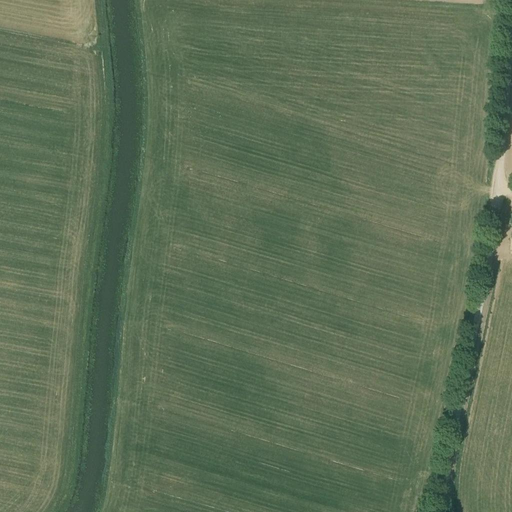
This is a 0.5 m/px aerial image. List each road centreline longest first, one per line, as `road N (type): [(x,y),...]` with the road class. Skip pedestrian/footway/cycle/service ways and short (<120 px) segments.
road 1 (unclassified): [(447,511),(448,468),(493,238),(511,28)]
road 2 (track): [(52,511),(69,463),(102,142),(99,52)]
